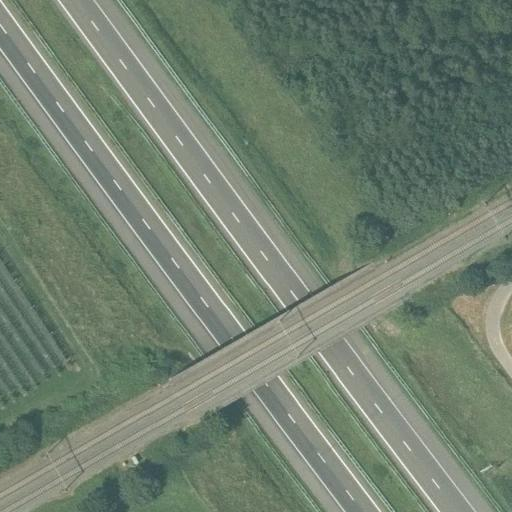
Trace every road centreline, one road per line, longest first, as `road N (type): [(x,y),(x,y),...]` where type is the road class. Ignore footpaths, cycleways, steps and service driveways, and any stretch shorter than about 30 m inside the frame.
road 1 (motorway): [(464,511),(83,0)]
road 2 (motorway): [(0,25),(365,511)]
